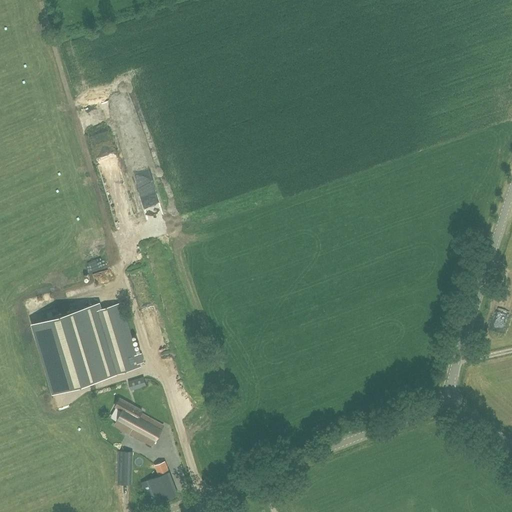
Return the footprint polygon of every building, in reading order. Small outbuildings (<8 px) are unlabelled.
[(103,287),(114,282),(112,277),(101,282),(103,287)] [(141,353),(137,355),(122,303),(102,309),(100,302),(33,322),(54,392),(140,366),(140,363),(144,362),(141,353)] [(131,391),(147,386),(144,376),(129,381),(131,391)] [(152,445),(163,425),(141,413),(142,410),(120,398),(115,406),(123,410),(115,425),(152,445)] [(131,484),(132,452),(119,451),(118,483),(131,484)] [(150,505),(177,495),(165,461),(155,465),(159,476),(142,482),(150,505)]
